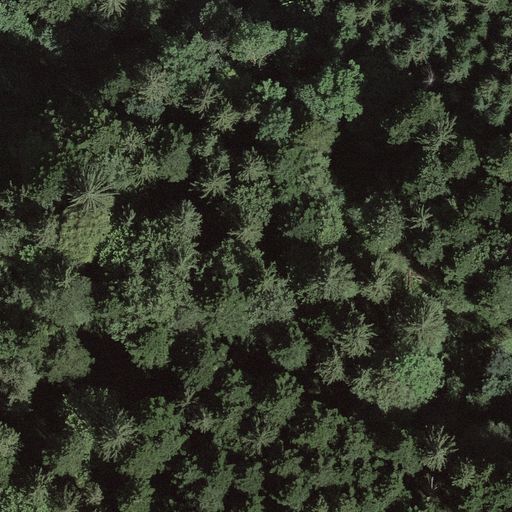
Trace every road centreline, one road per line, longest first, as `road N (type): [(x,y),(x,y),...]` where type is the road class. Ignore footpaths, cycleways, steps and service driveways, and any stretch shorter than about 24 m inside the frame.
road 1 (track): [(511,423),(113,379),(0,376)]
road 2 (track): [(0,60),(68,65),(132,55),(222,0)]
